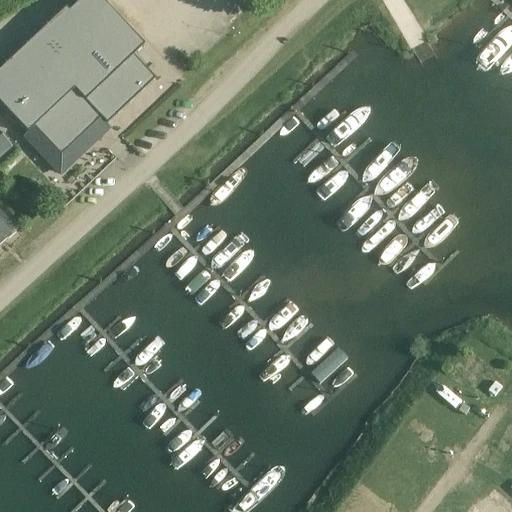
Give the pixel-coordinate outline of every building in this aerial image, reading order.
[(65,10),(0,71),(0,105),(28,135),(34,129),(56,153),(66,153),(101,119),(107,126),(154,81),(132,58),(144,47),(99,0),(81,0),(68,13),(65,10)] [(233,64),(266,30),(258,23),(226,57),(233,64)] [(0,158),(10,149),(0,138),(0,158)] [(0,246),(18,230),(0,210),(0,246)] [(494,401),(510,375),(500,369),(484,395),(494,401)] [(440,395),(452,379),(440,371),(429,387),(440,395)] [(457,392),(444,409),(461,423),(474,406),(457,392)] [(401,432),(392,441),(416,466),(426,457),(401,432)] [(482,447),(472,457),(494,480),(504,470),(482,447)] [(391,469),(383,478),(407,497),(414,487),(391,469)] [(504,511),(511,511),(511,501),(495,486),(486,495),(504,511)] [(486,511),(474,501),(463,511),(486,511)]
